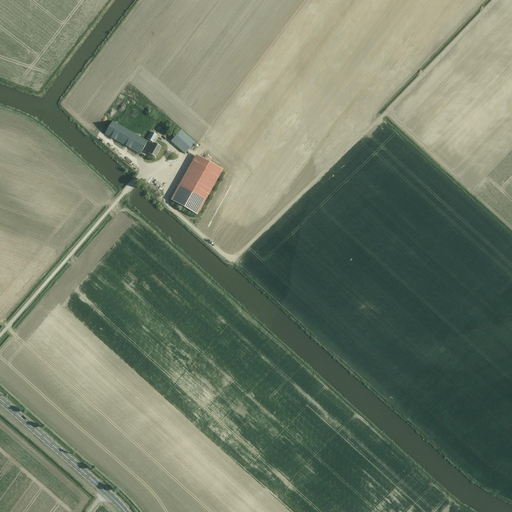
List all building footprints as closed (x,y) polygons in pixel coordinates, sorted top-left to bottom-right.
[(139,154),(147,141),(112,121),(104,134),(139,154)] [(180,130),(170,142),(184,154),(194,143),(180,130)] [(156,135),(151,132),(147,139),(152,142),(156,135)] [(154,158),(160,148),(153,143),(147,153),(154,158)] [(171,200),(197,215),(222,170),(200,158),(178,197),(173,195),(171,200)]
